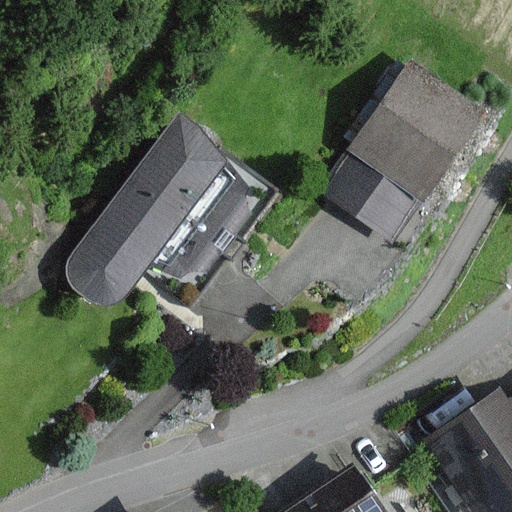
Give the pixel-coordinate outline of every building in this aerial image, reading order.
[(488,114),(410,61),(319,194),(358,220),(396,247),(488,114)] [(236,153),(177,110),(76,247),(71,258),(70,270),(73,281),(80,292),(90,299),(102,302),(114,301),(125,297),(133,288),(150,265),(181,280),(189,270),(210,273),(253,214),(244,195),(249,188),(229,162),(236,153)] [(502,387),(423,441),(472,511),(511,511),(511,399),(511,400),(502,387)] [(386,511),(353,463),(280,511),(386,511)] [(451,486),(444,491),(456,508),(463,503),(451,486)]
